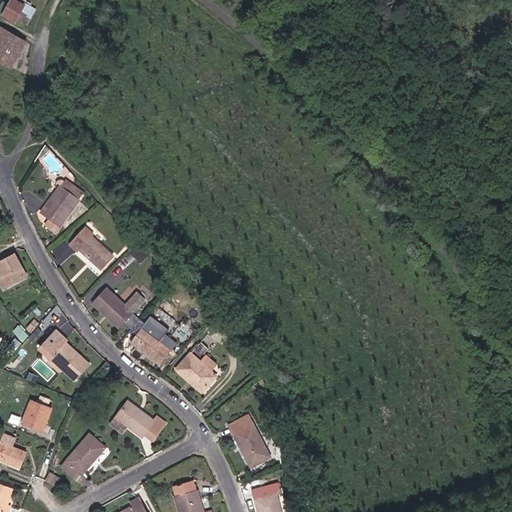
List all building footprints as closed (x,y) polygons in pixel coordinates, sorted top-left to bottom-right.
[(15,0),(11,0),(2,17),(13,24),(24,5),(15,0)] [(0,62),(10,69),(25,46),(0,31),(0,62)] [(62,177),(54,177),(51,179),(55,184),(34,206),(52,222),(78,195),(62,177)] [(82,227),(74,219),(57,236),(65,245),(68,241),(90,263),(102,251),(80,230),(82,227)] [(129,235),(106,259),(115,268),(139,244),(129,235)] [(0,271),(0,273),(0,272),(0,285),(23,274),(12,250),(0,255),(0,271)] [(116,297),(97,281),(84,296),(110,319),(135,291),(127,284),(116,297)] [(143,317),(136,312),(121,333),(152,355),(163,338),(140,322),(143,317)] [(212,328),(219,323),(212,313),(205,318),(212,328)] [(39,337),(45,343),(55,331),(49,326),(39,337)] [(60,336),(55,331),(45,343),(39,337),(34,343),(44,353),(56,365),(68,376),(83,361),(58,338),(60,336)] [(180,371),(184,368),(198,379),(208,365),(207,364),(195,355),(199,350),(202,346),(189,336),(169,362),(180,371)] [(195,355),(207,364),(210,360),(199,350),(195,355)] [(41,357),(52,368),(56,365),(44,353),(41,357)] [(195,383),(198,379),(184,368),(180,371),(195,383)] [(246,389),(252,401),(266,394),(261,380),(246,389)] [(149,414),(123,396),(112,412),(125,420),(139,430),(142,427),(152,433),(163,417),(152,409),(149,414)] [(40,430),(49,407),(30,398),(19,422),(40,430)] [(227,417),(249,457),(269,447),(247,406),(227,417)] [(125,420),(113,412),(108,419),(120,427),(125,420)] [(1,433),(0,435),(0,462),(20,470),(27,453),(6,446),(10,437),(1,433)] [(104,447),(88,434),(60,467),(70,476),(76,470),(82,474),(104,447)] [(180,475),(183,483),(194,480),(190,472),(180,475)] [(194,480),(183,483),(180,475),(172,478),(175,486),(173,487),(182,511),(204,511),(206,511),(202,501),(194,480)] [(264,507),(265,511),(285,511),(277,485),(281,484),(278,476),(253,482),(261,507),(264,507)] [(0,490),(0,511),(8,511),(9,508),(12,492),(0,490)] [(150,511),(140,496),(115,511),(150,511)] [(205,511),(212,511),(214,511),(209,498),(202,501),(206,511),(205,511)]
